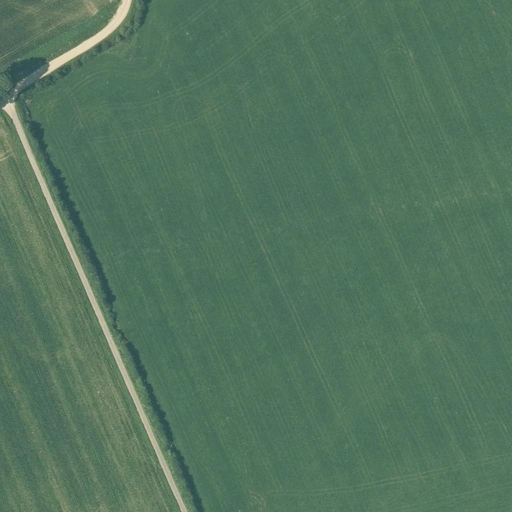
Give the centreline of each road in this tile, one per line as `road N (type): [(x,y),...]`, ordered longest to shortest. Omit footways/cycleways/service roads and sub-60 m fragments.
road 1 (track): [(6,96),(184,511)]
road 2 (track): [(0,99),(103,34),(127,0)]
